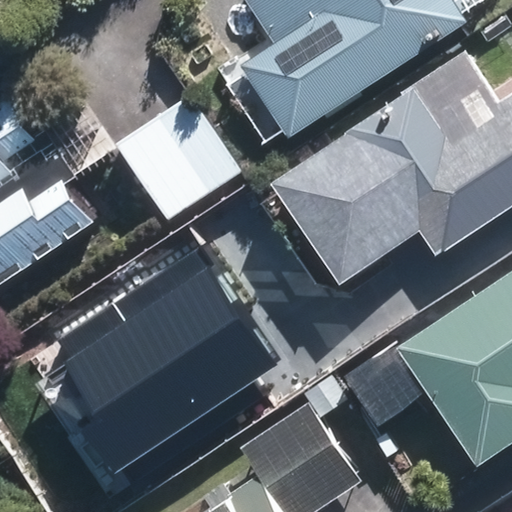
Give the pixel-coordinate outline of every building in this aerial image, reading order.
[(0,0),(0,29),(18,17),(6,0),(0,0)] [(482,21),(468,0),(262,0),(296,50),(266,69),(309,134),(482,21)] [(428,102),(298,186),(359,279),(439,227),(461,260),(511,226),(511,100),(483,56),(423,95),(428,102)] [(201,96),(131,144),(184,221),(254,174),(201,96)] [(37,108),(0,131),(0,262),(15,287),(112,225),(37,108)] [(511,291),(425,350),(500,462),(511,453),(511,291)] [(326,402),(256,451),(276,479),(227,511),(330,511),(380,477),(326,402)]
